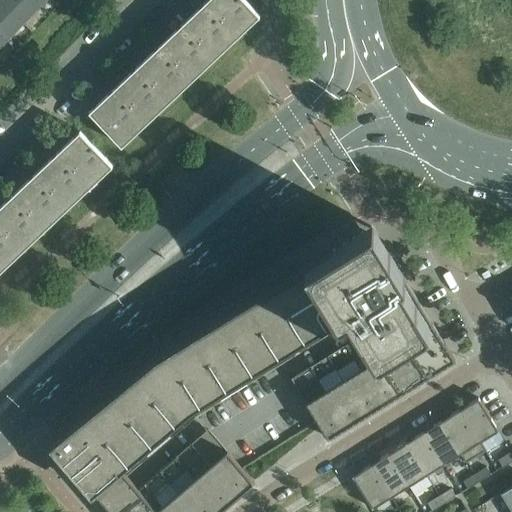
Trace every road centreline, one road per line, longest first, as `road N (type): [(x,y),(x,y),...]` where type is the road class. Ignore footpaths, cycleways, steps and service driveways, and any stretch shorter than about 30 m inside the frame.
road 1 (primary): [(349,7),(342,59),(325,89),(156,234),(0,388)]
road 2 (primary): [(0,440),(303,172),(351,142),(415,127)]
road 3 (residential): [(496,354),(249,511)]
road 4 (residential): [(0,151),(136,0)]
road 5 (primary): [(349,7),(378,74),(415,127)]
